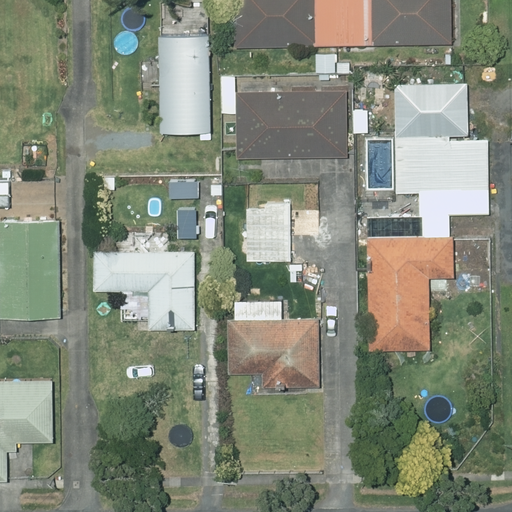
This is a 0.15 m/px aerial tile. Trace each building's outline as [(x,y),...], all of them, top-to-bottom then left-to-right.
[(339,0),(232,0),(233,44),(340,43),(339,0)] [(340,0),(341,43),(449,41),(448,0),(340,0)] [(207,31),(157,32),(157,129),(208,128),(207,31)] [(314,51),(314,70),(334,70),(334,51),(314,51)] [(348,59),(336,59),(336,70),(348,70),(348,59)] [(234,72),(220,73),(220,110),(235,110),(234,72)] [(448,233),(448,213),(487,212),(485,136),(449,137),(449,132),(468,132),(466,79),(393,81),(395,190),(417,189),(418,213),(355,214),(355,235),(448,233)] [(345,87),(236,89),(236,155),(345,154),(345,87)] [(353,87),(353,128),(367,128),(367,107),(363,107),(363,87),(353,87)] [(8,179),(0,179),(0,204),(8,204),(8,179)] [(289,200),(263,201),(263,208),(245,208),(245,259),(290,259),(289,200)] [(0,314),(57,314),(56,217),(0,218),(0,314)] [(447,233),(365,235),(367,348),(428,347),(427,276),(452,275),(451,233),(447,233)] [(192,248),(92,248),(92,288),(146,288),(146,327),(193,326),(192,248)] [(279,299),(232,300),(232,316),(226,316),(227,371),(260,370),(260,384),(317,383),(316,316),(280,316),(279,299)] [(0,478),(5,479),(5,448),(14,448),(14,438),(51,438),(50,378),(0,378),(0,478)]
